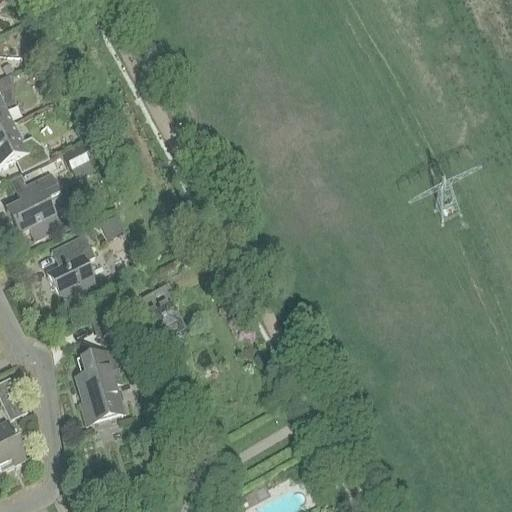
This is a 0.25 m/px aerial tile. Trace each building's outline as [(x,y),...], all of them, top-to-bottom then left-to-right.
[(14,76),(10,68),(2,72),(6,80),(9,78),(14,76)] [(0,133),(11,128),(3,110),(10,106),(12,83),(9,78),(6,80),(0,82),(0,133)] [(20,124),(11,128),(0,133),(0,172),(27,159),(21,147),(29,143),(20,124)] [(81,150),(63,159),(70,174),(88,165),(81,150)] [(24,192),(29,203),(5,214),(18,240),(28,235),(33,245),(58,233),(45,206),(59,200),(49,180),(24,192)] [(117,221),(100,229),(108,245),(125,237),(117,221)] [(50,256),(59,274),(46,280),(58,304),(93,286),(84,267),(94,262),(83,239),(50,256)] [(168,290),(135,307),(142,321),(140,322),(145,332),(148,331),(156,346),(181,333),(167,307),(175,303),(168,290)] [(110,330),(96,334),(99,341),(112,337),(110,330)] [(79,370),(82,381),(74,383),(82,408),(79,408),(86,430),(124,418),(115,388),(121,386),(112,356),(95,361),(96,365),(79,370)] [(27,419),(10,386),(0,390),(0,405),(11,427),(27,419)] [(0,429),(0,477),(24,466),(5,427),(0,429)] [(257,511),(297,511),(308,507),(299,488),(256,508),(257,511)]
